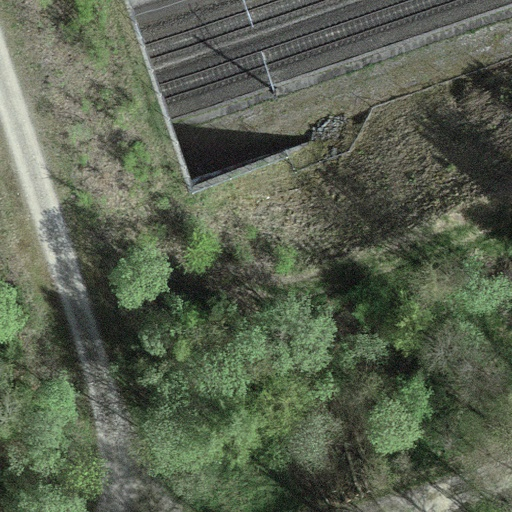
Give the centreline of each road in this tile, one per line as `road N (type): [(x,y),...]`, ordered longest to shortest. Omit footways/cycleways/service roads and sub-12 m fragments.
road 1 (track): [(511,39),(0,210)]
road 2 (track): [(0,29),(117,455),(112,511)]
